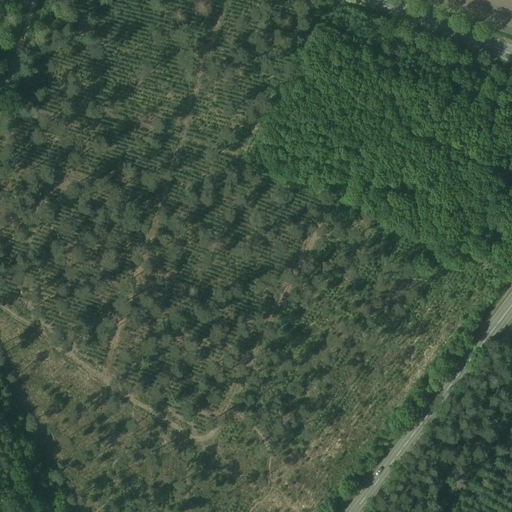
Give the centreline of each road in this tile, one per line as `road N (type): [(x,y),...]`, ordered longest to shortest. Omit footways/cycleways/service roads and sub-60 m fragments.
road 1 (tertiary): [(511,306),(354,511)]
road 2 (track): [(0,308),(201,441)]
road 3 (tertiary): [(376,0),(511,54)]
